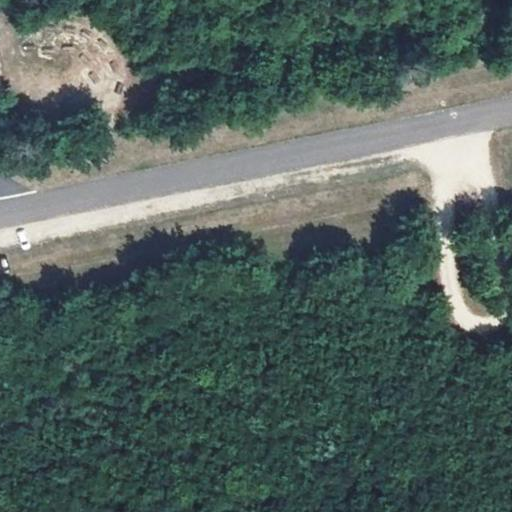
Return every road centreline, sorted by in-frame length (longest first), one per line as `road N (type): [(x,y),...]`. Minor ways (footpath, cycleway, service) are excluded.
road 1 (unclassified): [(511,110),(0,213)]
road 2 (track): [(434,126),(458,313),(491,329),(511,314)]
road 3 (track): [(511,299),(482,115)]
